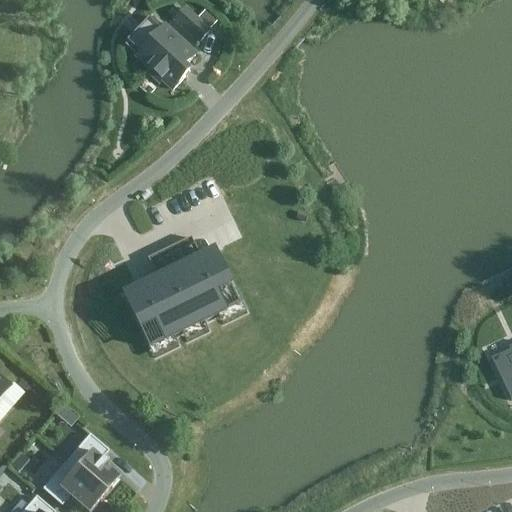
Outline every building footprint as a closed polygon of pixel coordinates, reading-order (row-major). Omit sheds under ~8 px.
[(199,44),(211,32),(187,11),(175,22),(199,44)] [(196,57),(168,31),(140,61),(151,70),(148,74),(160,85),(163,82),(173,91),(186,78),(181,73),(196,57)] [(170,279),(129,299),(154,350),(242,307),(216,255),(206,260),(195,238),(159,256),(170,279)] [(511,352),(499,357),(511,384),(511,400),(511,401),(511,402),(511,347),(510,349),(511,352)] [(0,400),(9,390),(0,381),(0,400)] [(54,415),(61,421),(69,411),(62,405),(54,415)] [(467,422),(470,443),(484,441),(481,420),(467,422)] [(66,465),(104,498),(120,479),(101,463),(109,453),(90,437),(66,465)] [(12,467),(19,473),(29,462),(22,456),(12,467)] [(70,499),(84,511),(91,511),(104,498),(66,465),(42,492),(62,508),(70,499)] [(51,511),(36,499),(24,511),(51,511)]
